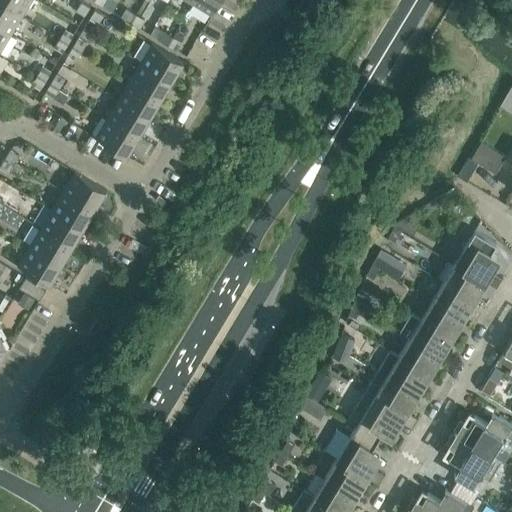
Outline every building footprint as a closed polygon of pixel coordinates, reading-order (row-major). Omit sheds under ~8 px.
[(0,0),(0,2),(22,15),(31,0),(0,0)] [(85,16),(91,5),(83,0),(77,11),(85,16)] [(113,0),(107,0),(103,6),(112,11),(117,3),(113,0)] [(212,15),(221,0),(194,0),(193,3),(212,15)] [(22,15),(0,2),(0,27),(11,34),(22,15)] [(126,8),(121,17),(130,22),(136,14),(126,8)] [(96,9),(90,19),(98,24),(104,14),(96,9)] [(140,28),(145,19),(136,14),(130,22),(140,28)] [(0,51),(11,34),(0,27),(0,51)] [(167,45),(172,36),(157,27),(152,35),(167,45)] [(74,34),(65,28),(59,38),(68,43),(74,34)] [(175,49),(180,41),(172,36),(167,45),(175,49)] [(87,42),(79,37),(73,47),(81,51),(87,42)] [(53,48),(62,53),(68,43),(59,38),(53,48)] [(184,62),(153,43),(141,62),(172,81),(184,62)] [(68,56),(76,61),(81,51),(73,47),(68,56)] [(130,81),(161,99),(172,81),(141,62),(130,81)] [(51,71),(43,65),(37,75),(46,80),(51,71)] [(66,79),(57,74),(51,84),(60,89),(66,79)] [(31,84),(40,90),(46,80),(37,75),(31,84)] [(161,99),(130,81),(119,99),(150,118),(161,99)] [(45,93),(54,99),(60,89),(51,84),(45,93)] [(150,118),(119,99),(108,118),(138,136),(150,118)] [(96,137),(127,156),(138,136),(108,118),(96,137)] [(496,173),(506,156),(481,141),(471,158),(496,173)] [(21,153),(12,147),(7,156),(15,162),(21,153)] [(1,165),(10,171),(15,162),(7,156),(1,165)] [(106,190),(75,171),(63,191),(94,209),(106,190)] [(453,187),(438,196),(447,211),(462,202),(453,187)] [(52,209),(83,228),(94,209),(63,191),(52,209)] [(83,228),(52,209),(41,227),(72,246),(83,228)] [(72,246),(41,227),(30,246),(61,265),(72,246)] [(395,241),(401,231),(394,227),(388,237),(395,241)] [(496,242),(475,230),(455,263),(485,281),(497,288),(502,279),(503,279),(482,266),(496,242)] [(18,265),(49,284),(61,265),(30,246),(18,265)] [(396,258),(381,249),(373,262),(388,271),(396,258)] [(472,303),(476,305),(478,302),(474,299),(485,281),(455,263),(443,282),(473,300),(472,303)] [(366,275),(373,279),(379,268),(372,264),(366,275)] [(40,300),(46,289),(26,277),(20,287),(40,300)] [(460,321),(465,324),(467,321),(462,318),(472,303),(473,300),(443,282),(432,300),(462,318),(460,321)] [(24,292),(18,302),(29,309),(35,299),(24,292)] [(369,297),(358,293),(353,304),(361,307),(364,309),(369,297)] [(449,339),(454,342),(456,339),(451,336),(460,321),(462,318),(432,300),(421,319),(451,337),(449,339)] [(349,315),(356,318),(361,307),(353,304),(349,315)] [(440,355),(449,339),(451,337),(421,319),(413,313),(401,332),(410,337),(440,355),(438,358),(443,361),(445,357),(440,355)] [(96,320),(87,334),(99,341),(102,337),(108,327),(96,320)] [(353,338),(341,334),(337,345),(348,350),(353,338)] [(427,376),(432,379),(434,376),(429,373),(438,358),(440,355),(410,337),(399,355),(429,374),(427,376)] [(511,367),(511,342),(501,361),(511,367)] [(333,357),(344,361),(348,350),(337,345),(333,357)] [(416,395),(420,398),(422,394),(418,391),(427,376),(429,374),(399,355),(390,350),(379,369),(417,392),(416,395)] [(411,414),(412,411),(408,408),(416,395),(417,392),(379,369),(368,387),(406,410),(406,411),(411,414)] [(331,379),(321,372),(307,395),(314,400),(317,402),(331,379)] [(498,382),(489,377),(481,390),(486,393),(492,391),(498,382)] [(418,418),(411,414),(406,411),(406,410),(368,387),(348,420),(356,426),(378,439),(392,416),(413,429),(413,428),(412,427),(418,418)] [(314,400),(307,395),(300,406),(307,411),(314,400)] [(470,412),(458,432),(456,431),(456,432),(494,456),(506,436),(511,439),(511,422),(495,413),(488,423),(471,413),(472,412),(470,412)] [(325,450),(337,457),(336,459),(366,477),(378,484),(384,475),(385,475),(364,462),(378,439),(356,426),(350,437),(337,429),(325,450)] [(457,434),(444,455),(445,456),(446,455),(463,466),(457,476),(483,492),(501,461),(494,456),(456,432),(455,433),(457,434)] [(294,445),(287,441),(281,451),(288,455),(294,445)] [(275,461),(282,466),(288,455),(281,451),(275,461)] [(358,501),(360,498),(355,495),(366,477),(336,459),(325,477),(355,495),(353,498),(358,501)] [(344,511),(353,498),(355,495),(325,477),(314,496),(340,511),(344,511)] [(258,489),(265,493),(269,495),(275,484),(265,478),(258,489)] [(259,503),(265,493),(258,489),(252,499),(259,503)] [(409,509),(409,510),(412,511),(470,511),(474,506),(448,490),(442,501),(424,490),(425,489),(424,489),(411,510),(409,509)] [(340,511),(314,496),(304,490),(292,508),(298,511),(340,511)]
